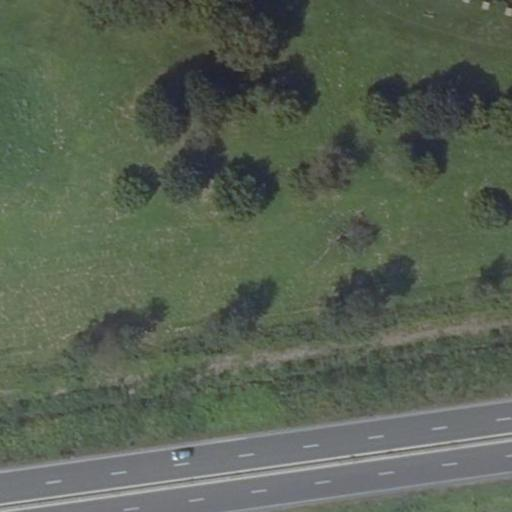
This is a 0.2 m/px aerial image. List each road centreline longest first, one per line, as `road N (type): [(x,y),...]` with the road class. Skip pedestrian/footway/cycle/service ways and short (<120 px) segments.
road 1 (trunk): [(511,420),(0,492)]
road 2 (trunk): [(127,511),(511,458)]
